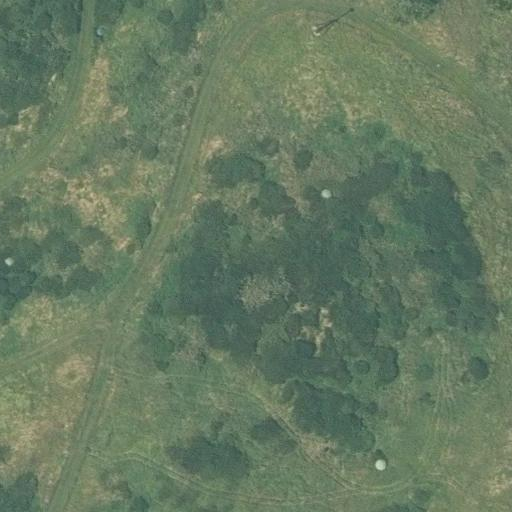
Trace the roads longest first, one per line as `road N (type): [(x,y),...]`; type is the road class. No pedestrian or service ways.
road 1 (track): [(0,372),(116,314),(157,254),(223,58),(260,17),(292,6),(352,18),(411,50),(511,132)]
road 2 (track): [(0,187),(58,134),(84,63),(86,0)]
road 3 (track): [(56,511),(108,337)]
